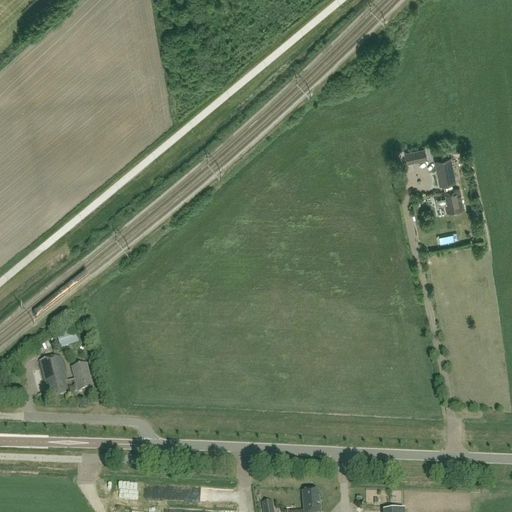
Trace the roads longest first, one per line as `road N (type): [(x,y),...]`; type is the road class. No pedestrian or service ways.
road 1 (unclassified): [(511,459),(147,444)]
road 2 (unclassified): [(0,415),(141,422),(147,444)]
